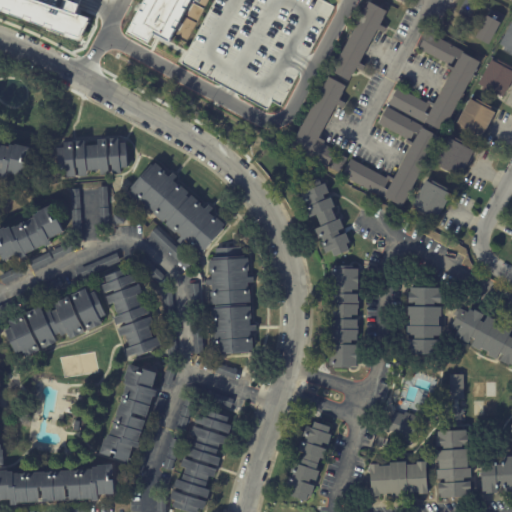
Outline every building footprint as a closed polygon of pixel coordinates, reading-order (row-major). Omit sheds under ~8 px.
[(82,40),(0,10),(0,0),(39,0),(78,14),(92,19),(82,40)] [(83,0),(78,14),(39,0),(83,0)] [(190,0),(167,39),(152,31),(149,41),(127,29),(143,0),(190,0)] [(181,63),(214,0),(322,0),(334,6),(280,106),(271,101),(267,109),(181,63)] [(380,23),(379,25),(385,28),(382,32),(377,29),(358,63),(364,66),(362,71),(356,67),(348,80),(331,71),(368,1),(386,11),(380,23)] [(500,23),(488,45),(474,37),(487,16),(500,23)] [(511,56),(501,50),(503,47),(498,44),(511,20),(511,56)] [(436,102),(453,71),(446,67),(447,65),(418,48),(427,32),(481,62),(443,131),(427,122),(425,125),(388,104),(397,88),(426,104),(428,101),(434,105),(436,102)] [(511,79),(511,81),(502,97),(496,94),(495,97),(481,89),(483,86),(477,83),(490,59),(495,62),(497,59),(511,68),(511,70),(511,79)] [(340,99),(339,100),(345,103),(343,109),(336,105),(319,138),(325,141),(323,145),(335,152),(327,169),(308,159),(310,156),(292,146),(328,77),(346,86),(340,99)] [(490,119),(481,138),(475,135),(474,137),(459,129),(461,126),(455,123),(468,99),(473,102),(475,99),(490,107),(489,110),(494,113),(490,119)] [(375,173),(386,178),(387,175),(394,178),(412,145),(406,141),(407,139),(377,123),(386,107),(440,137),(402,206),(386,197),(385,199),(341,175),(350,159),(375,173)] [(125,143),(126,167),(120,168),(120,173),(112,174),(112,165),(107,165),(108,175),(100,175),(99,170),(87,170),(87,176),(78,177),(78,167),(74,168),(74,177),(66,177),(66,172),(58,173),(57,148),(64,148),(64,142),(69,142),(70,147),(73,147),(73,151),(76,150),(76,141),(84,140),(84,146),(98,145),(98,139),(103,139),(103,144),(106,144),(106,148),(110,148),(110,138),(117,138),(118,143),(125,143)] [(470,158),(461,176),(455,173),(454,176),(440,168),(441,166),(435,163),(448,138),(454,141),(455,138),(470,146),(469,149),(473,151),(470,158)] [(23,176),(1,171),(1,174),(0,173),(0,145),(10,147),(10,144),(15,145),(15,144),(30,147),(27,159),(24,158),(23,162),(26,163),(23,176)] [(340,173),(330,168),(338,153),(347,158),(340,173)] [(168,173),(171,171),(174,174),(170,178),(176,183),(177,182),(187,190),(184,193),(187,196),(189,193),(199,201),(198,202),(203,207),(207,203),(210,206),(206,210),(212,215),(213,214),(223,223),(220,225),(222,227),(200,250),(199,249),(196,252),(186,243),(188,242),(183,237),(178,243),(174,239),(178,234),(174,230),(173,231),(164,223),(167,220),(164,217),(161,220),(150,210),(151,209),(147,205),(143,211),(139,207),(143,202),(138,198),(136,199),(127,190),(154,161),(163,169),(162,171),(167,175),(168,173)] [(328,193),(322,195),(324,200),(330,198),(334,207),(330,209),(335,221),(338,219),(342,228),(337,231),(339,236),(344,233),(348,243),(345,244),(347,250),(333,257),(330,251),(324,253),(320,243),(323,242),(321,238),(318,239),(314,230),(320,227),(315,215),(309,217),(305,209),(308,207),(306,202),(304,203),(300,194),(306,191),(303,185),(318,179),(321,185),(324,183),(328,193)] [(446,201),(437,218),(432,215),(430,218),(416,210),(417,207),(412,205),(425,180),(429,182),(430,180),(447,189),(445,192),(450,194),(446,201)] [(108,225),(99,226),(98,187),(106,186),(108,225)] [(80,239),(80,240),(71,240),(69,188),(78,188),(80,239)] [(0,229),(3,228),(3,230),(8,227),(9,229),(14,227),(19,225),(19,224),(33,218),(32,216),(36,214),(36,212),(50,205),(54,214),(50,216),(53,222),(56,220),(61,232),(46,240),(49,245),(44,247),(43,245),(23,254),(24,256),(18,259),(16,254),(2,261),(0,256),(0,229)] [(123,224),(114,225),(113,214),(123,214),(123,224)] [(192,263),(186,270),(149,234),(155,228),(192,263)] [(74,249),(54,259),(50,251),(71,241),(74,249)] [(245,259),(246,259),(247,272),(245,272),(246,279),(251,278),(251,283),(246,284),(246,291),(247,291),(249,304),(247,304),(247,308),(249,308),(250,321),(248,321),(248,327),(254,326),(254,332),(249,332),(249,339),(250,339),(252,352),(247,352),(247,354),(216,356),(215,355),(212,355),(211,341),(213,341),(213,334),(206,335),(206,330),(213,330),(212,322),(210,322),(209,310),(210,310),(209,293),(211,293),(210,285),(204,286),(203,281),(210,281),(210,274),(208,274),(207,262),(211,261),(210,259),(213,259),(212,250),(237,247),(238,258),(243,257),(243,260),(245,259)] [(47,262),(32,269),(28,262),(48,252),(52,260),(47,262)] [(81,278),(77,269),(115,253),(119,261),(81,278)] [(164,277),(158,283),(135,262),(141,255),(164,277)] [(2,283),(0,279),(0,275),(19,266),(22,274),(2,284),(2,283)] [(357,269),(357,290),(351,290),(351,294),(357,294),(357,315),(350,315),(351,321),(356,320),(356,341),(350,341),(350,345),(355,345),(355,366),(350,366),(350,369),(332,369),(331,366),(329,366),(329,346),(334,346),(334,340),(329,340),(328,321),(334,320),(334,315),(329,315),(328,294),(336,294),(335,266),(351,266),(351,269),(357,269)] [(136,280),(140,292),(135,294),(139,307),(145,305),(148,313),(139,316),(140,319),(149,316),(151,324),(146,326),(151,339),(156,337),(159,346),(151,349),(151,350),(135,356),(134,354),(125,357),(122,349),(128,347),(123,334),(118,336),(115,329),(124,326),(123,322),(114,325),(111,317),(116,315),(112,303),(107,305),(104,297),(113,294),(111,290),(103,293),(100,285),(105,283),(103,276),(126,268),(128,275),(133,273),(136,280)] [(62,286),(34,299),(30,290),(58,278),(62,286)] [(199,314),(190,315),(188,284),(197,283),(199,314)] [(173,320),(164,320),(162,289),(171,288),(173,320)] [(406,345),(406,340),(412,340),(412,336),(405,336),(405,326),(407,326),(408,316),(405,316),(405,308),(412,308),(413,303),(406,303),(407,293),(408,293),(408,288),(436,289),(436,293),(439,293),(439,304),(432,304),(432,308),(439,308),(439,317),(436,317),(436,327),(439,327),(439,336),(431,336),(431,341),(436,341),(436,351),(435,351),(435,355),(407,355),(407,350),(406,350),(406,345)] [(15,354),(4,331),(10,328),(7,321),(22,315),(26,325),(30,323),(25,313),(39,306),(42,312),(48,310),(49,313),(56,310),(53,303),(67,297),(72,307),(75,305),(71,295),(85,289),(88,295),(94,292),(105,315),(98,318),(101,324),(87,331),(83,321),(79,323),(83,332),(69,339),(66,333),(60,336),(59,333),(53,336),(56,342),(42,348),(38,340),(34,342),(38,351),(24,357),(21,351),(15,354)] [(18,307),(0,315),(0,304),(14,298),(18,307)] [(501,354),(500,353),(497,360),(488,355),(489,353),(481,348),(479,351),(471,346),(475,340),(471,338),(468,344),(460,339),(461,337),(456,334),(457,332),(448,327),(455,316),(452,315),(456,307),(468,313),(470,309),(474,312),(475,310),(484,315),(480,321),(484,323),(488,316),(496,321),(495,323),(503,328),(504,325),(511,329),(511,331),(509,337),(511,338),(511,365),(510,364),(509,365),(501,360),(503,355),(501,354)] [(203,353),(194,353),(192,322),(200,322),(203,353)] [(177,356),(169,356),(168,331),(177,330),(178,356),(177,356)] [(168,361),(177,364),(170,385),(161,382),(168,361)] [(236,370),(233,379),(214,372),(217,363),(236,370)] [(98,453),(103,439),(105,439),(107,432),(109,433),(110,429),(111,429),(118,405),(119,405),(121,399),(120,399),(122,395),(125,384),(124,384),(125,379),(123,378),(128,364),(139,367),(137,371),(143,373),(144,369),(156,373),(151,389),(156,391),(155,396),(152,396),(145,417),(135,414),(134,417),(144,421),(137,442),(139,442),(137,448),(131,446),(126,462),(114,458),(116,454),(110,453),(109,456),(98,453)] [(449,374),(462,374),(463,399),(449,400),(449,374)] [(151,415),(160,392),(168,395),(159,418),(151,415)] [(230,407),(213,402),(215,393),(233,399),(230,407)] [(184,429),(175,426),(185,397),(194,400),(184,429)] [(208,463),(207,467),(215,470),(213,478),(208,476),(203,489),(209,491),(206,499),(197,496),(196,499),(205,502),(202,510),(197,509),(196,511),(186,511),(171,507),(173,500),(168,499),(171,491),(179,494),(181,490),(172,487),(175,480),(180,481),(184,468),(179,466),(182,459),(190,462),(191,458),(182,455),(185,447),(190,449),(195,436),(190,434),(192,427),(201,430),(202,426),(193,423),(196,414),(202,417),(204,410),(227,418),(225,424),(230,426),(227,434),(219,431),(217,435),(226,438),(224,446),(218,444),(214,457),(220,459),(217,466),(208,463)] [(404,412),(419,417),(410,443),(403,441),(403,440),(391,435),(392,432),(388,431),(390,426),(386,425),(389,416),(391,417),(393,411),(403,414),(404,412)] [(319,457),(314,470),(318,471),(315,481),(309,478),(307,484),(313,486),(310,495),(306,494),(304,501),(289,496),(291,489),(285,487),(289,477),(291,478),(293,473),(289,472),(292,462),(299,465),(303,452),(297,450),(300,441),(303,442),(305,436),(302,435),(306,426),(312,428),(314,421),(329,427),(327,433),(330,434),(327,444),(321,442),(320,447),(325,449),(322,459),(319,457)] [(470,476),(470,477),(463,478),(463,482),(470,482),(470,491),(469,491),(469,496),(440,498),(440,493),(438,493),(438,483),(444,483),(444,479),(437,479),(436,470),(438,470),(438,460),(435,460),(435,451),(442,450),(442,447),(436,447),(436,438),(437,438),(437,431),(465,430),(466,435),(468,435),(468,445),(461,445),(462,449),(469,449),(469,458),(467,458),(467,469),(470,469),(470,476)] [(146,455),(140,453),(147,433),(154,435),(146,455)] [(383,448),(375,445),(378,436),(387,439),(383,448)] [(180,440),(170,470),(162,467),(172,437),(180,440)] [(511,493),(504,493),(503,485),(495,486),(495,492),(484,493),(484,491),(481,491),(479,461),(483,461),(482,456),(493,456),(493,463),(497,463),(497,464),(501,464),(501,462),(503,462),(502,456),(511,456),(511,493)] [(145,462),(137,483),(128,480),(136,459),(145,462)] [(382,494),(379,494),(379,495),(370,496),(368,464),(378,464),(378,466),(389,465),(389,462),(405,462),(405,465),(416,464),(416,462),(425,462),(427,493),(417,494),(417,492),(404,492),(404,495),(390,496),(390,493),(382,494)] [(115,495),(98,494),(98,501),(92,501),(92,499),(83,499),(83,500),(69,500),(69,493),(66,492),(66,501),(43,501),(43,494),(38,494),(38,502),(17,502),(17,505),(11,505),(11,500),(0,500),(0,471),(2,471),(2,470),(8,470),(8,472),(13,472),(13,473),(18,473),(18,474),(22,474),(22,475),(25,475),(25,473),(28,473),(27,474),(30,474),(30,473),(34,473),(34,472),(50,472),(50,471),(54,471),(54,473),(57,473),(57,472),(61,472),(61,471),(76,471),(76,470),(93,470),(93,467),(98,467),(98,465),(113,465),(113,478),(111,478),(111,481),(115,481),(115,495)] [(164,511),(155,511),(155,496),(164,495),(164,511)]
